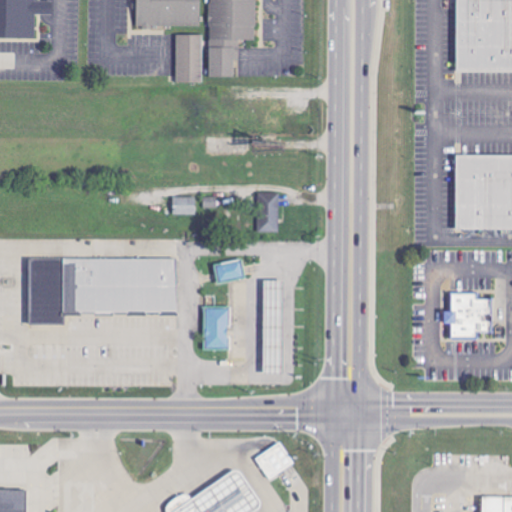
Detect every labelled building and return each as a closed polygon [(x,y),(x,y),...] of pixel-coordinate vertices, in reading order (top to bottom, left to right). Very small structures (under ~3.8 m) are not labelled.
[(0,0),(0,39),(36,39),(36,15),(53,15),(53,1),(37,1),(36,0),(0,0)] [(137,0),(137,27),(201,26),(200,0),(209,0),(210,77),(235,77),(234,61),(240,61),(240,40),(257,40),(256,0),(137,0)] [(511,71),(457,71),(457,0),(511,0),(511,71)] [(203,82),(203,34),(177,35),(177,83),(203,82)] [(511,154),(451,153),(452,228),(511,228),(511,154)] [(279,232),(280,193),(259,193),(258,232),(279,232)] [(197,214),(196,197),(174,197),(174,215),(197,214)] [(29,257),(178,258),(178,313),(66,314),(65,324),(29,324),(29,257)] [(215,264),(219,283),(247,277),(242,258),(215,264)] [(264,278),(265,371),(284,372),(284,279),(264,278)] [(447,292),(447,309),(438,309),(438,322),(447,322),(447,337),(472,337),(472,331),(488,331),(488,298),(474,298),(474,292),(447,292)] [(204,305),(204,349),(232,349),(231,306),(204,305)] [(256,458),(279,442),(293,462),(270,478),(256,458)] [(167,511),(166,507),(170,501),(175,497),(186,493),(190,495),(193,498),(235,470),(241,472),(261,502),(261,507),(253,511),(167,511)] [(0,490),(0,511),(26,511),(27,491),(0,490)] [(511,511),(511,496),(477,496),(476,511),(511,511)]
